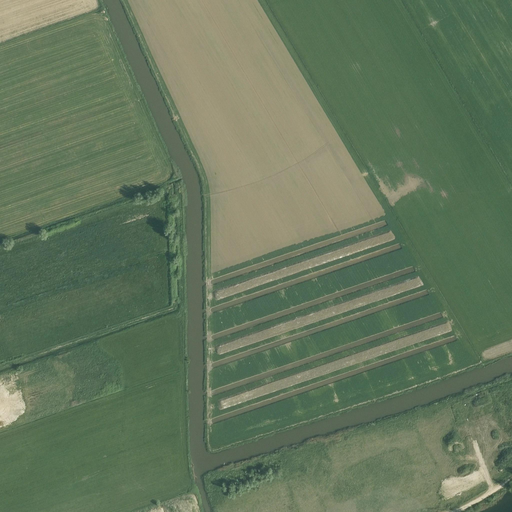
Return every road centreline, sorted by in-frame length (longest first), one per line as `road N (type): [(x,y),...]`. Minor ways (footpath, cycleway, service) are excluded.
road 1 (residential): [(50,36),(72,103),(125,187),(125,251)]
road 2 (residential): [(151,423),(76,433),(0,472)]
